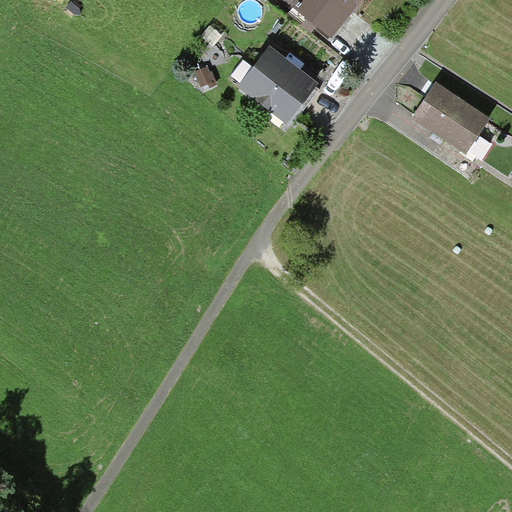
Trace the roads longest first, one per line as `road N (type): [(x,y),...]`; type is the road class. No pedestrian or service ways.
road 1 (track): [(82,511),(291,189)]
road 2 (track): [(251,250),(511,466)]
road 3 (residential): [(440,0),(291,189)]
